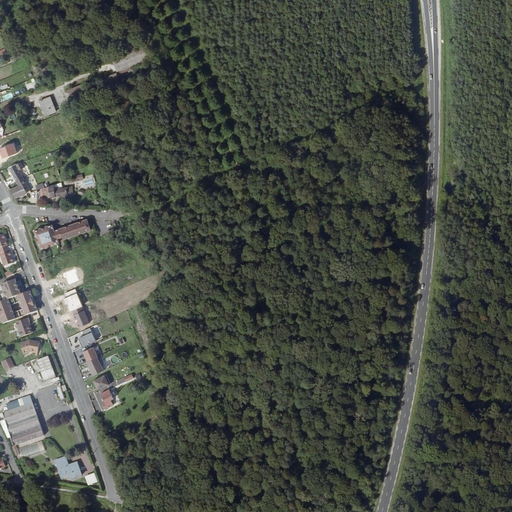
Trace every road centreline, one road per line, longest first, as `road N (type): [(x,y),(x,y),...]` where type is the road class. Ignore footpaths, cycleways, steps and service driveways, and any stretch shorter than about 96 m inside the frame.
road 1 (primary): [(434,69),(424,300),(381,511)]
road 2 (residential): [(113,500),(12,214)]
road 3 (track): [(160,0),(240,171)]
road 4 (track): [(0,481),(181,511)]
